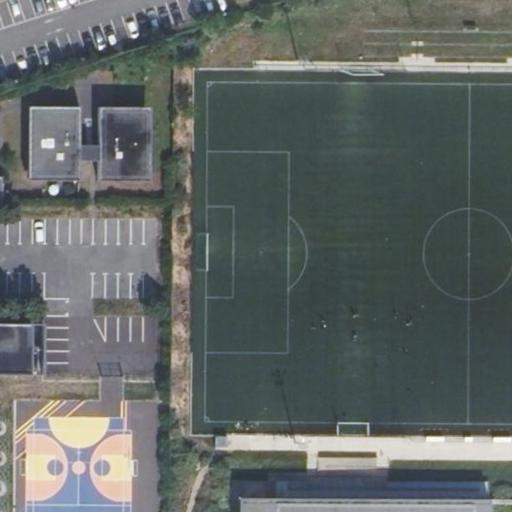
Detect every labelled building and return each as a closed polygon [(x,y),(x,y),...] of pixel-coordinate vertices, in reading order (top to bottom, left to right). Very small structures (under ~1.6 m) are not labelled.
[(80,145),(81,112),(34,111),(33,174),(80,175),(80,145)] [(146,112),(99,112),(99,145),(99,160),(99,175),(145,175),(146,112)] [(99,145),(80,145),(80,160),(99,160),(99,145)] [(0,374),(31,374),(32,323),(0,322),(0,374)] [(43,323),(32,323),(31,374),(43,375),(43,323)] [(487,511),(487,493),(237,491),(236,511),(487,511)]
